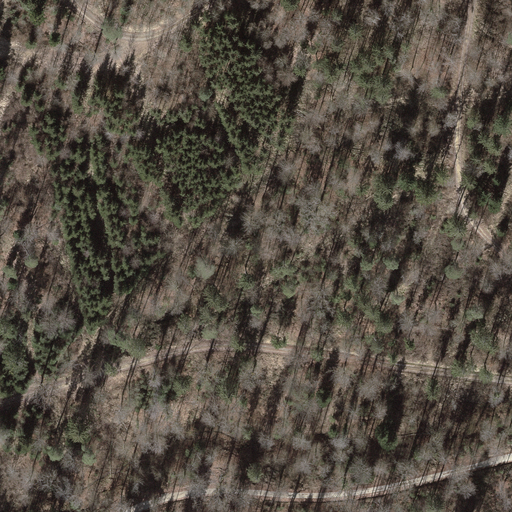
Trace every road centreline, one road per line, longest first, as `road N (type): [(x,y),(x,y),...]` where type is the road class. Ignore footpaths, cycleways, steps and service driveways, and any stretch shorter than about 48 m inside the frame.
road 1 (track): [(0,403),(171,351),(224,344),(511,382)]
road 2 (track): [(511,457),(378,488),(198,491),(128,511)]
road 3 (track): [(473,0),(458,128),(464,198),(469,216),(511,260)]
road 4 (track): [(156,35),(102,58),(0,44)]
road 5 (track): [(70,0),(113,32),(140,36),(156,35),(209,0)]
